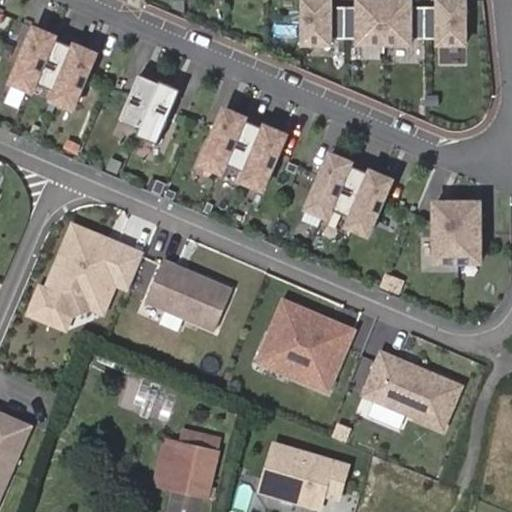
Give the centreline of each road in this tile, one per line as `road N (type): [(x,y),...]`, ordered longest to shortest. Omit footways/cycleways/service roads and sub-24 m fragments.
road 1 (residential): [(58,163),(450,334),(498,328),(511,311)]
road 2 (residential): [(511,122),(499,145),(450,148),(98,0)]
road 3 (residential): [(0,309),(58,163)]
road 4 (residential): [(500,0),(511,122)]
